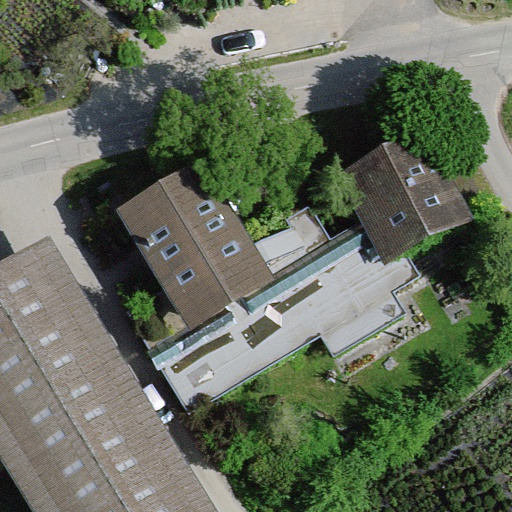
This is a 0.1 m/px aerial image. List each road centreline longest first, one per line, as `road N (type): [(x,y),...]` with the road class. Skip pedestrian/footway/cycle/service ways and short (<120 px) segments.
road 1 (tertiary): [(511,48),(0,142)]
road 2 (track): [(511,188),(435,61),(421,0)]
